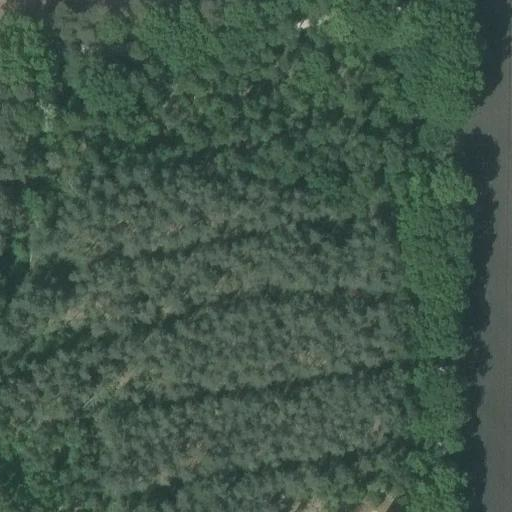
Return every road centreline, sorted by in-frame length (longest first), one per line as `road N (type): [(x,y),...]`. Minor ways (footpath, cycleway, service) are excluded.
road 1 (track): [(441,6),(436,511)]
road 2 (track): [(441,6),(0,56)]
